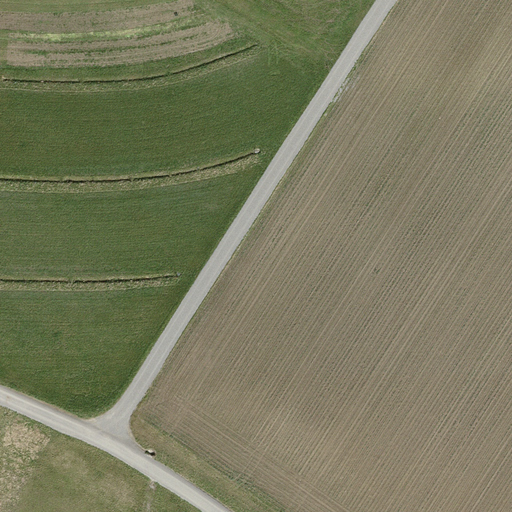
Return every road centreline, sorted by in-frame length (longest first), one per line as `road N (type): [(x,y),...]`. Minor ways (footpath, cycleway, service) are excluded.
road 1 (track): [(92,452),(387,0)]
road 2 (track): [(0,397),(182,511)]
